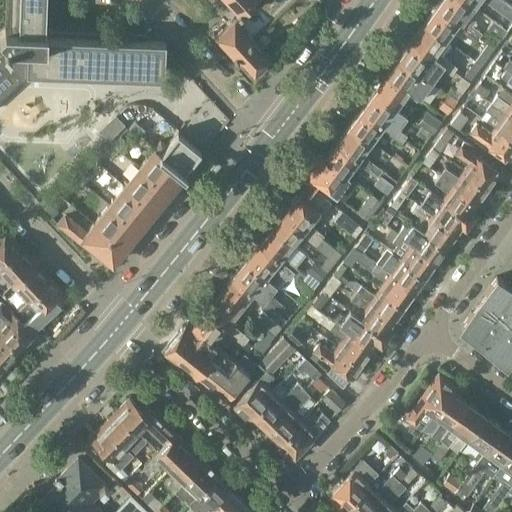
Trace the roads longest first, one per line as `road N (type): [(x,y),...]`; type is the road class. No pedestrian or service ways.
road 1 (primary): [(287,139),(116,329)]
road 2 (residential): [(289,496),(116,329)]
road 3 (residential): [(289,496),(354,432),(431,335)]
road 4 (residential): [(287,139),(147,0)]
road 5 (primary): [(116,329),(0,461)]
road 6 (residential): [(0,198),(116,329)]
road 7 (primary): [(376,0),(287,139)]
road 8 (residential): [(431,335),(511,223)]
